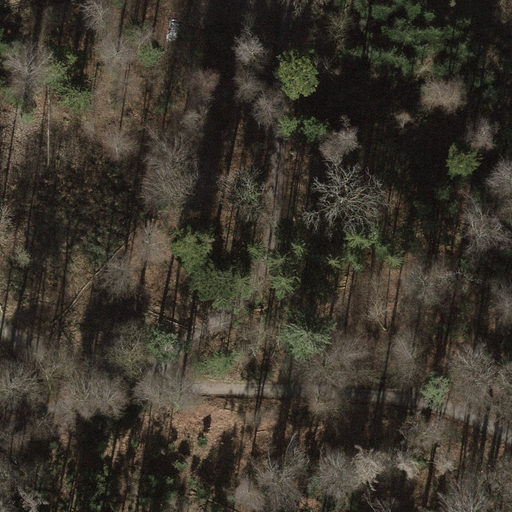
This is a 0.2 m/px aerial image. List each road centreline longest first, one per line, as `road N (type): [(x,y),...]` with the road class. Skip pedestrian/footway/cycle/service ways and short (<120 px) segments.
road 1 (track): [(0,433),(163,360),(218,322),(253,285),(277,215),(277,99),(292,0)]
road 2 (track): [(0,321),(53,357),(124,379),(380,392),(425,399),(511,433)]
